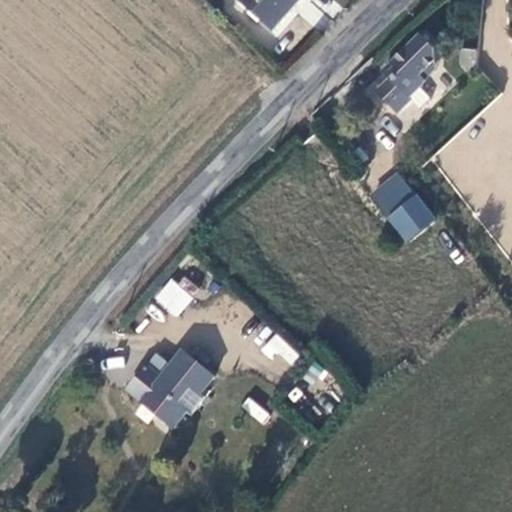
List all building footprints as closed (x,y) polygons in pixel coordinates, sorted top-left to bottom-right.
[(297,0),(238,0),(233,6),(267,35),(297,0)] [(412,45),(374,81),(381,88),(367,101),(389,124),(402,111),(400,109),(415,95),(414,94),(417,91),(412,85),(427,71),(427,60),(412,45)] [(475,67),(477,49),(461,48),(460,66),(475,67)] [(397,171),(367,195),(406,244),(436,219),(397,171)] [(171,277),(153,297),(175,318),(194,297),(171,277)] [(285,370),(300,354),(275,332),(261,348),(285,370)] [(193,418),(206,401),(201,397),(215,380),(183,356),(173,370),(159,358),(151,370),(149,368),(130,393),(144,403),(138,413),(171,437),(189,415),(193,418)] [(249,395),(240,405),(261,424),(270,414),(249,395)]
